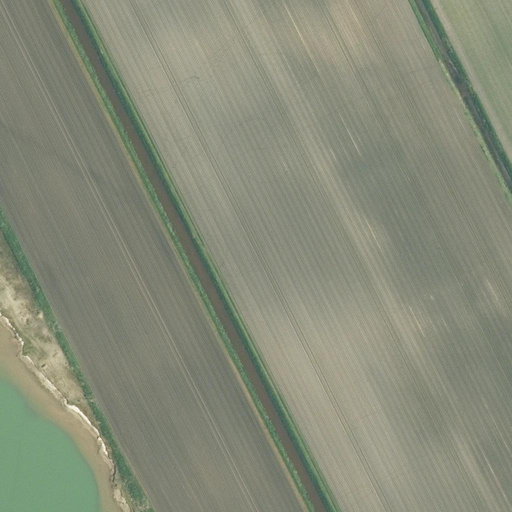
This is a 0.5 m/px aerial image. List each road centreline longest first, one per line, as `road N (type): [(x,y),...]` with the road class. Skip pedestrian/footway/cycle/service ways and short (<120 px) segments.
road 1 (track): [(50,0),(308,511)]
road 2 (track): [(79,0),(336,511)]
